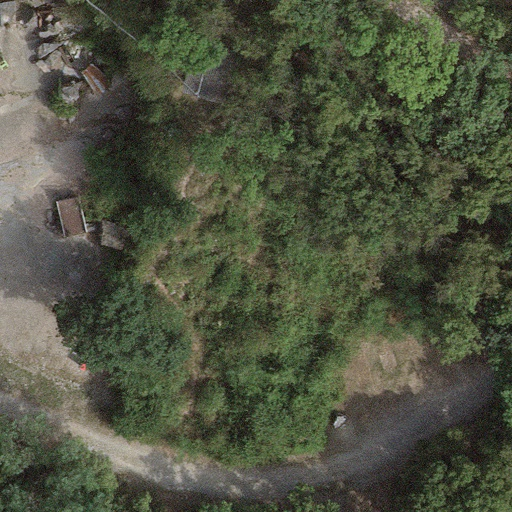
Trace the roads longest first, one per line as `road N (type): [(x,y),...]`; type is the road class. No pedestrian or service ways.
road 1 (track): [(387,460),(331,473),(168,478),(0,409)]
road 2 (track): [(466,407),(479,336),(511,245)]
road 3 (track): [(511,82),(376,0)]
